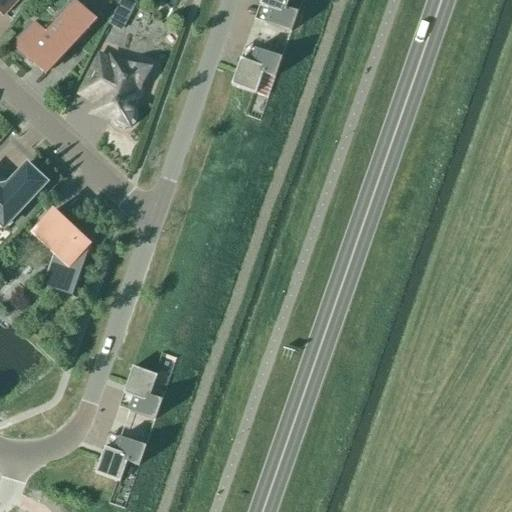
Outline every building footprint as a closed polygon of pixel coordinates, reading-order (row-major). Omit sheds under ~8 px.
[(0,0),(0,15),(3,18),(19,0),(0,0)] [(269,11),(264,25),(289,34),(285,47),(286,47),(302,0),(261,0),(259,7),(269,11)] [(65,54),(95,22),(76,5),(47,36),(36,26),(17,47),(11,42),(10,43),(34,65),(53,44),(65,54)] [(244,117),(260,123),(286,47),(285,47),(280,60),(255,51),(250,65),(240,61),(231,87),(252,95),(244,117)] [(109,62),(99,57),(80,95),(103,106),(100,117),(111,121),(112,124),(116,128),(117,129),(122,130),(124,131),(129,130),(131,129),(135,125),(136,124),(137,119),(137,117),(137,112),(135,109),(148,72),(110,59),(109,62)] [(4,230),(46,184),(26,166),(10,184),(0,185),(0,226),(4,230)] [(92,250),(53,213),(32,235),(61,262),(51,291),(76,300),(99,234),(98,234),(92,250)] [(128,413),(154,422),(149,435),(151,435),(177,360),(161,354),(154,377),(132,369),(123,396),(133,399),(128,413)] [(124,511),(151,435),(149,435),(144,448),(119,439),(114,453),(104,449),(95,476),(116,483),(109,505),(124,511)]
